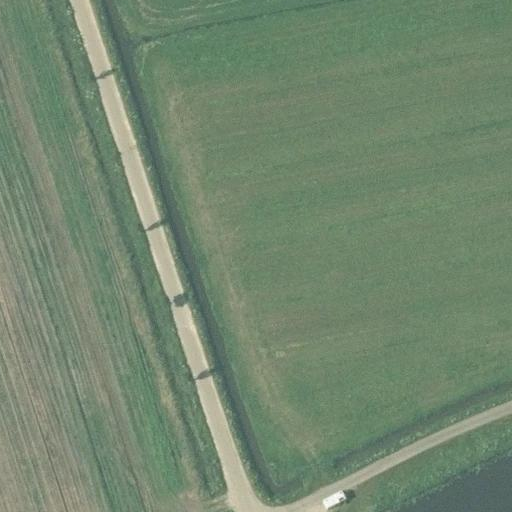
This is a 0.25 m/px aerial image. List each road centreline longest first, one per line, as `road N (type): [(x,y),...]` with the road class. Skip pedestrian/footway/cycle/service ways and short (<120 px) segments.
road 1 (unclassified): [(243,511),(80,0)]
road 2 (unclassified): [(304,511),(511,413)]
